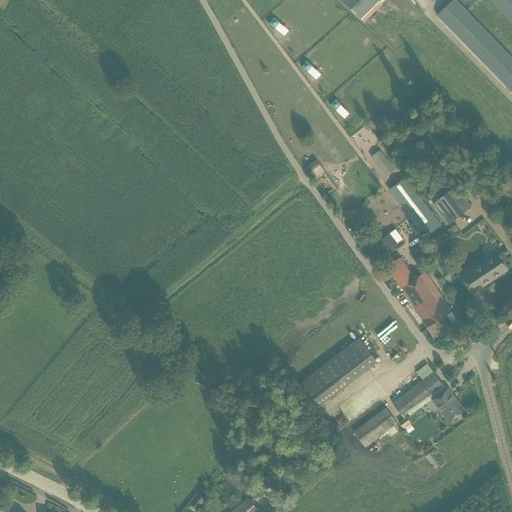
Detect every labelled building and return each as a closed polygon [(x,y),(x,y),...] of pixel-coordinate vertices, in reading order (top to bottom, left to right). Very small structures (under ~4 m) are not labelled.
[(341,0),(344,3),(360,19),(380,0),(341,0)] [(511,58),(455,0),(453,0),(437,16),(511,92),(511,58)] [(511,0),(490,0),(511,22),(511,0)] [(282,23),(274,17),(269,25),(276,30),(282,23)] [(313,68),(307,61),(300,67),(307,74),(313,68)] [(343,106),(337,99),(330,105),(336,112),(343,106)] [(382,123),(388,119),(383,113),(378,117),(382,123)] [(395,170),(380,150),(372,156),(387,176),(395,170)] [(306,167),(315,179),(325,172),(315,160),(308,165),(306,167)] [(388,190),(410,218),(419,231),(436,219),(405,177),(389,189),(388,190)] [(455,187),(432,204),(448,224),(470,207),(455,187)] [(479,261),(459,274),(472,293),(507,270),(496,254),(481,264),(479,261)] [(400,257),(387,266),(434,338),(447,329),(446,328),(452,324),(446,315),(451,312),(425,272),(414,279),(400,257)] [(445,278),(449,284),(454,281),(450,275),(445,278)] [(376,323),(391,351),(400,346),(385,318),(376,323)] [(359,339),(351,345),(301,383),(319,407),(377,362),(359,339)] [(391,404),(403,419),(398,423),(403,429),(411,423),(406,417),(445,388),(433,372),(391,404)] [(448,390),(440,396),(432,402),(448,423),(462,411),(454,401),(456,400),(448,390)] [(349,400),(337,410),(345,421),(358,411),(349,400)] [(364,448),(369,444),(375,451),(380,447),(374,440),(386,431),(391,437),(398,432),(393,426),(396,424),(385,409),(353,433),(364,448)] [(256,487),(254,488),(259,494),(264,490),(268,494),(269,493),(273,490),(265,480),(262,477),(257,480),(260,484),(256,487)] [(230,511),(259,511),(247,498),(230,511)]
